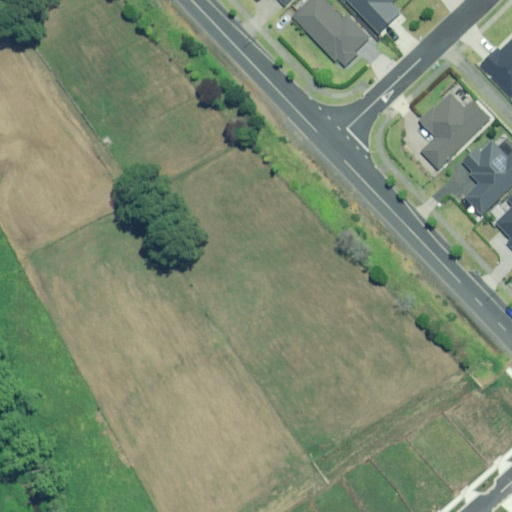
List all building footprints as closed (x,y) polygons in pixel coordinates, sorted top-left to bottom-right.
[(336,60),(337,61),(340,59),(347,67),(359,55),(357,53),(372,38),(350,15),(346,19),(326,0),(313,0),(295,18),(336,60)] [(346,0),(379,34),(402,13),(393,4),(397,0),(346,0)] [(511,39),(482,66),(510,99),(511,96),(511,39)] [(420,120),(437,138),(422,152),(439,169),(494,115),(480,100),(471,108),(456,93),(445,104),(441,100),(420,120)] [(465,162),(473,171),(469,174),(479,186),(466,198),(482,214),(511,186),(511,156),(510,158),(496,142),(485,152),(481,147),(465,162)] [(511,199),(511,201),(511,202),(511,211),(499,224),(511,238),(511,239),(509,243),(511,246),(511,199)] [(511,511),(511,424),(501,412),(411,489),(431,511),(511,511)]
